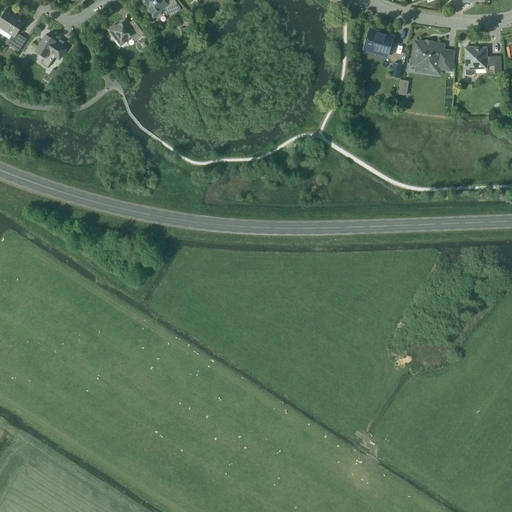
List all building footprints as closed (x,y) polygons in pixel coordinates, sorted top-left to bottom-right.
[(154,18),(162,12),(160,10),(165,7),(172,16),(181,9),(174,0),(143,0),(150,9),(148,10),(154,18)] [(19,51),(27,39),(17,33),(25,21),(7,9),(0,19),(0,27),(12,35),(7,44),(19,51)] [(141,29),(139,31),(135,33),(125,19),(116,26),(115,24),(108,29),(112,36),(114,34),(118,39),(116,40),(121,46),(127,41),(126,40),(132,36),(136,41),(145,35),(141,29)] [(395,52),(397,44),(391,42),(393,36),(370,29),(364,48),(387,56),(389,50),(395,52)] [(43,56),(44,60),(41,64),(48,68),(56,55),(61,58),(68,48),(63,45),(46,34),(35,51),(43,56)] [(442,49),(442,46),(416,42),(412,66),(416,66),(415,69),(421,70),(423,72),(428,73),(430,71),(439,72),(439,67),(452,69),(455,50),(442,49)] [(465,47),(465,55),(466,56),(467,68),(465,70),(466,74),(467,75),(474,75),(475,74),(475,68),(487,68),(486,48),(474,48),(473,47),(465,47)] [(402,64),(393,62),(391,76),(399,78),(402,64)] [(400,80),(398,93),(406,94),(408,81),(400,80)]
